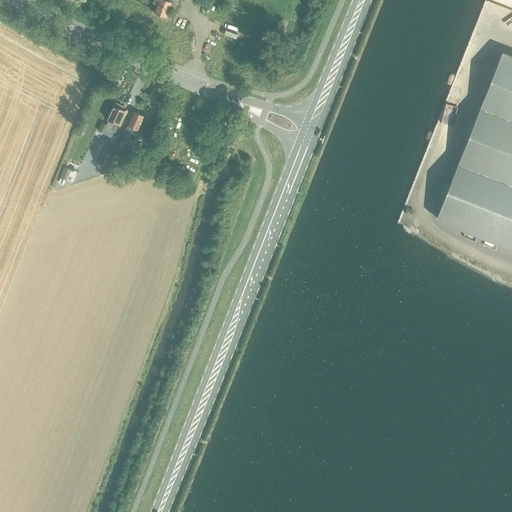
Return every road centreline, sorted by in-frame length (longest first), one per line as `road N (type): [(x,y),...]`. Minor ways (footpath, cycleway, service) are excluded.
road 1 (primary): [(159,511),(304,144)]
road 2 (secondary): [(219,96),(1,0)]
road 3 (primary): [(312,124),(362,0)]
